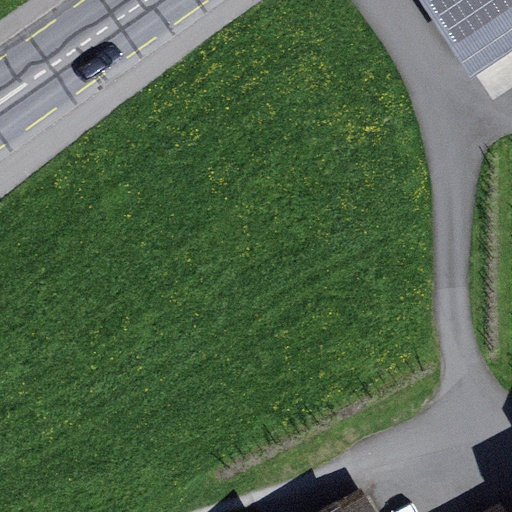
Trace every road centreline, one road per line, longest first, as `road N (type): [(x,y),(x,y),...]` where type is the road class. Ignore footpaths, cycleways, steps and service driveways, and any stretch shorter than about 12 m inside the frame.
road 1 (track): [(511,431),(211,511)]
road 2 (primary): [(0,104),(150,0)]
